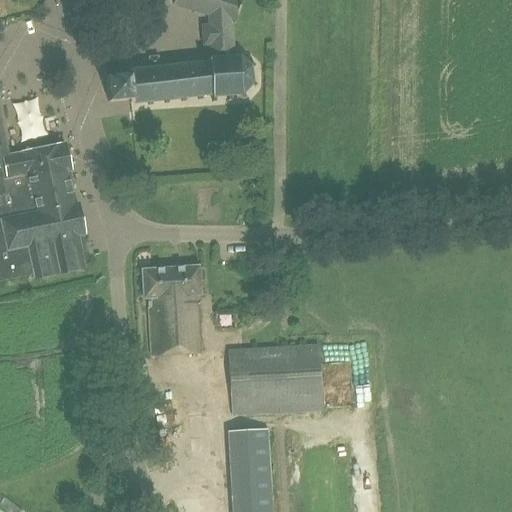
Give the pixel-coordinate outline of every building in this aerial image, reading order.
[(165,63),(160,64),(159,56),(150,57),(150,65),(145,66),(145,70),(127,72),(128,75),(107,77),(110,103),(131,101),(131,104),(149,102),(149,106),(153,106),(153,101),(165,100),(166,105),(170,104),(170,100),(182,98),(183,102),(187,102),(186,98),(198,97),(199,101),(203,100),(202,96),(210,95),(214,99),(214,103),(218,103),(218,98),(229,97),(229,102),(233,101),(233,97),(242,96),(245,100),(249,97),(246,94),(252,86),(257,88),(258,84),(254,82),(253,69),(257,67),(255,64),(251,66),(243,59),(246,54),(242,52),(240,56),(236,57),(233,23),(236,24),(243,0),(175,0),(174,5),(210,16),(211,25),(204,26),(205,45),(212,44),(213,55),(210,56),(210,58),(208,59),(208,63),(199,64),(199,60),(195,60),(195,64),(182,66),(182,62),(178,62),(178,66),(166,68),(165,63)] [(0,280),(35,273),(36,278),(86,268),(79,236),(85,235),(79,204),(77,204),(70,170),(71,170),(66,144),(4,157),(0,136),(0,280)] [(148,300),(149,322),(151,356),(202,353),(199,305),(196,305),(195,296),(202,296),(200,267),(143,270),(145,300),(148,300)] [(322,410),(318,346),(229,351),(233,416),(322,410)] [(233,511),(272,511),(267,430),(229,432),(233,511)]
